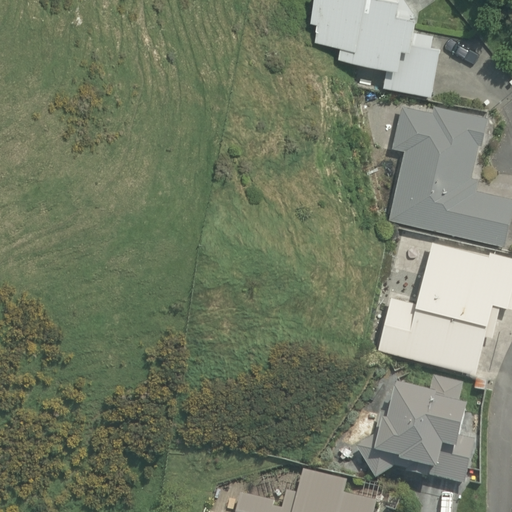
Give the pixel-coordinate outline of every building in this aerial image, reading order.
[(315,0),(312,21),(319,23),(316,41),(342,46),(339,58),(387,67),(384,87),(432,96),(441,47),(432,46),(434,35),(413,31),(416,13),(406,0),(315,0)] [(488,117),(435,105),(433,112),(402,105),(392,148),(405,151),(389,219),(504,245),(511,214),(511,197),(477,190),(480,179),(472,177),(479,144),(482,145),(488,117)] [(490,254),(433,241),(418,302),(392,296),(379,349),(476,372),(486,334),(493,336),(501,303),(511,305),(511,255),(491,251),(490,254)] [(454,408),(460,386),(438,381),(435,393),(402,385),(392,426),(386,425),(384,436),(363,448),(380,475),(403,461),(401,466),(414,469),(415,462),(426,464),(424,471),(462,480),(471,442),(461,440),(467,411),(454,408)] [(375,511),(378,502),(345,494),(348,481),(304,471),(298,494),(287,492),(282,510),(274,509),(276,502),(241,494),(237,511),(375,511)]
